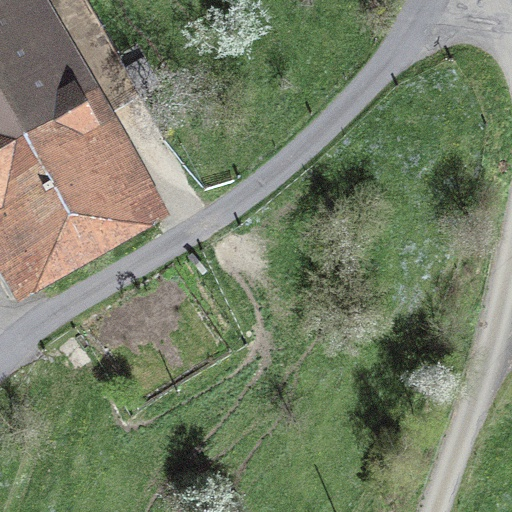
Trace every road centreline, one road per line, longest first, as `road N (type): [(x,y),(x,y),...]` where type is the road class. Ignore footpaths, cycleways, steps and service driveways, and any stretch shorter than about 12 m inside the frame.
road 1 (unclassified): [(430,0),(363,103),(280,186),(29,336),(0,371)]
road 2 (unclassified): [(511,278),(501,337),(439,511)]
